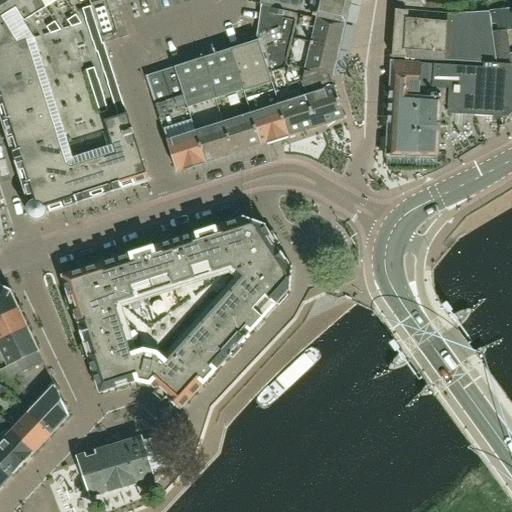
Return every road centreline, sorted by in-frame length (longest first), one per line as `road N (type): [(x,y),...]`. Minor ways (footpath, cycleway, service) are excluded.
road 1 (residential): [(176,205),(126,60),(135,30),(220,0)]
road 2 (secondary): [(511,453),(387,278),(393,228)]
road 3 (residential): [(340,198),(364,137),(375,0)]
road 4 (residential): [(29,251),(90,414)]
road 5 (tertiary): [(29,251),(176,205)]
road 6 (secondary): [(393,228),(511,163)]
road 7 (residential): [(2,511),(90,414)]
road 8 (residential): [(90,414),(138,402),(189,454)]
